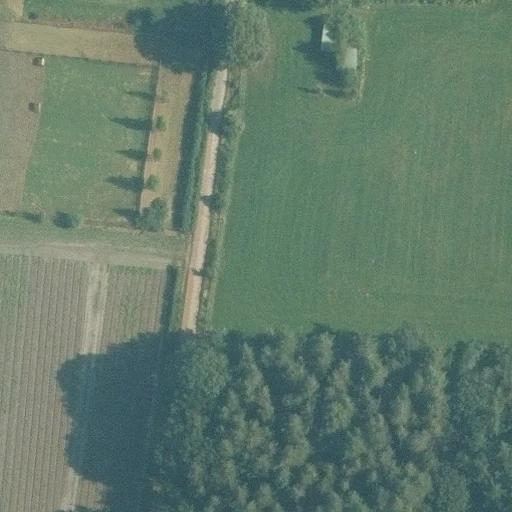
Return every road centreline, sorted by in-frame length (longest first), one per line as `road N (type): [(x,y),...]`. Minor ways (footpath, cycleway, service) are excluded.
road 1 (track): [(164,511),(228,56)]
road 2 (track): [(511,393),(454,390),(432,511)]
